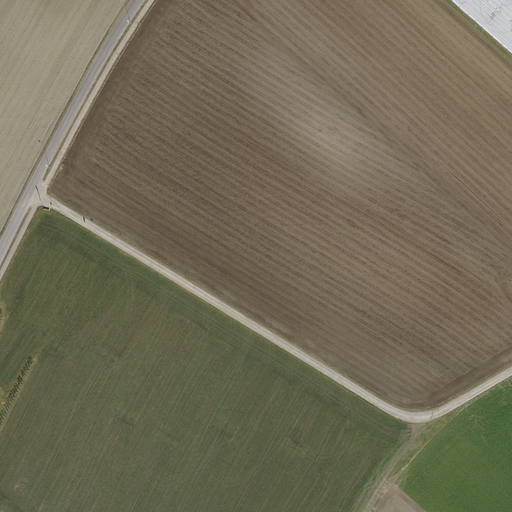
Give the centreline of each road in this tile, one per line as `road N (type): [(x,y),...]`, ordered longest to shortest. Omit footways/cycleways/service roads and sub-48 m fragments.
road 1 (track): [(511,369),(439,411),(406,417),(28,191)]
road 2 (unclassified): [(137,0),(0,251)]
